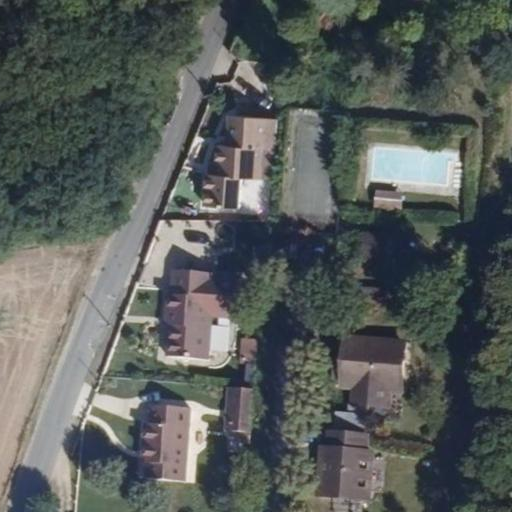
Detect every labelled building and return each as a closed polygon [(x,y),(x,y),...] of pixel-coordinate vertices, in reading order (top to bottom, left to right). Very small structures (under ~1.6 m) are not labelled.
[(207,175),(204,205),(238,208),(241,177),(260,179),(262,149),(277,150),(279,123),(232,119),(229,146),(219,145),(216,175),(207,175)] [(170,325),(167,359),(210,363),(213,322),(234,324),(238,286),(215,284),(216,279),(175,275),(172,301),(167,300),(165,324),(170,325)] [(362,286),(359,300),(382,305),(386,291),(362,286)] [(361,352),(328,349),(324,385),(342,386),(342,391),(351,392),(349,410),(377,413),(379,395),(394,397),(398,352),(362,348),(361,352)] [(228,391),(224,432),(251,434),(254,394),(228,391)] [(147,429),(144,454),(150,455),(146,482),(184,487),(194,417),(156,412),(153,429),(147,429)] [(363,414),(337,412),(336,427),(362,429),(363,414)] [(317,457),(313,502),(354,505),(356,482),(361,482),(363,460),(355,459),(357,440),(326,438),(324,458),(317,457)]
